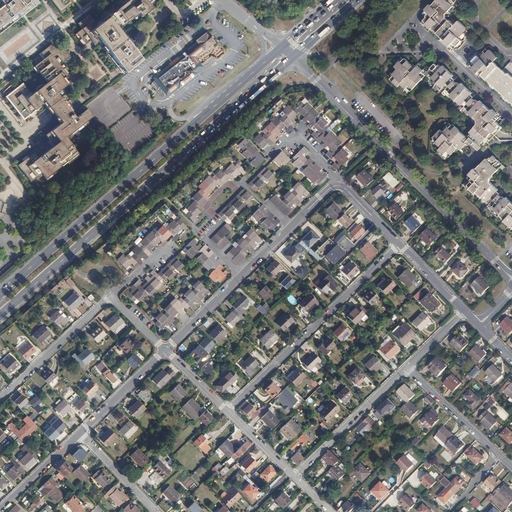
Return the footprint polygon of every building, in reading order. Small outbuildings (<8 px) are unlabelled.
[(0,0),(0,34),(31,10),(32,11),(33,10),(33,9),(40,3),(37,0),(0,0)] [(50,0),(60,12),(72,3),(68,0),(50,0)] [(129,0),(97,26),(89,15),(78,24),(82,29),(77,33),(85,43),(93,37),(97,43),(102,39),(110,50),(109,51),(126,73),(141,60),(125,38),(124,39),(117,30),(138,13),(141,17),(152,8),(147,2),(150,0),(129,0)] [(430,4),(425,9),(427,11),(429,13),(426,17),(427,18),(421,23),(425,26),(425,28),(428,32),(430,30),(431,30),(432,29),(437,34),(436,35),(441,39),(440,40),(443,44),(444,43),(449,49),(451,47),(454,50),(461,42),(459,39),(464,34),(463,33),(466,29),(458,22),(454,26),(445,18),(445,14),(446,15),(453,7),(452,6),(456,0),(436,0),(431,6),(430,4)] [(297,32),(309,21),(306,19),(295,30),(297,32)] [(55,23),(51,26),(50,24),(41,30),(46,37),(58,28),(55,23)] [(197,40),(203,47),(204,48),(213,41),(205,33),(196,39),(197,40)] [(185,57),(183,55),(183,54),(180,56),(178,56),(169,63),(171,66),(157,78),(162,85),(160,86),(160,91),(162,94),(178,82),(179,83),(192,73),(191,72),(198,66),(197,64),(200,62),(194,55),(203,47),(197,40),(184,51),(186,53),(188,56),(185,57)] [(49,107),(65,94),(61,89),(67,85),(62,79),(68,75),(59,65),(70,56),(61,45),(56,49),(52,44),(41,53),(45,58),(34,66),(38,72),(38,73),(39,74),(40,73),(40,74),(47,82),(31,95),(23,84),(6,97),(24,119),(34,110),(40,106),(45,102),(49,107)] [(472,69),(476,72),(478,73),(479,72),(489,82),(492,84),(491,85),(494,88),(495,87),(506,96),(505,97),(507,100),(508,99),(511,102),(511,76),(508,73),(507,74),(493,62),(498,57),(490,50),(486,54),(483,55),(480,58),(477,56),(470,63),(474,67),(472,69)] [(409,70),(412,66),(404,59),(401,62),(400,61),(395,67),(397,69),(392,75),(393,76),(390,79),(398,87),(400,84),(406,89),(407,88),(411,91),(426,75),(427,77),(430,74),(432,77),(431,77),(442,88),(443,87),(451,94),(450,95),(461,105),(462,104),(470,112),(469,112),(475,117),(476,116),(477,118),(477,124),(470,132),(471,134),(469,136),(468,135),(466,136),(453,124),(449,128),(448,127),(443,132),(440,129),(433,138),(436,141),(435,142),(440,147),(438,150),(443,155),(445,154),(449,157),(456,149),(452,145),(455,143),(461,149),(466,144),(465,143),(468,140),(479,150),(481,147),(478,145),(481,142),(482,143),(491,133),(493,134),(498,128),(497,127),(499,125),(496,122),(497,120),(494,118),(497,115),(497,114),(492,109),(491,110),(480,101),(478,102),(476,100),(474,101),(472,99),(473,97),(471,95),(472,93),(462,83),(460,84),(458,82),(456,83),(454,81),(455,79),(453,77),(454,76),(443,66),(441,67),(438,65),(437,66),(435,64),(424,74),(422,72),(423,71),(417,66),(411,72),(409,70)] [(330,71),(326,74),(332,80),(335,77),(330,71)] [(73,104),(65,94),(49,107),(57,117),(73,104)] [(302,103),(293,111),(296,114),(299,111),(304,117),(313,109),(307,103),(304,106),(302,103)] [(65,137),(92,116),(83,106),(77,109),(73,104),(57,117),(61,123),(45,135),(54,145),(44,153),(38,158),(34,153),(18,166),(31,182),(41,173),(45,178),(65,163),(77,153),(65,137)] [(293,111),(288,106),(282,112),(279,114),(282,117),(290,125),(293,123),(290,120),(296,114),(293,111)] [(319,115),(313,109),(304,117),(302,120),(305,123),(307,120),(310,123),(307,125),(310,128),(313,126),(318,120),(316,118),(319,115)] [(290,125),(282,117),(282,118),(279,120),(276,118),(271,123),(279,131),(285,126),(287,128),(285,130),(288,133),(293,128),(290,125)] [(321,117),(318,120),(313,126),(318,132),(316,134),(314,132),(311,134),(316,139),(327,129),(324,126),(327,123),(321,117)] [(265,134),(273,142),(276,140),(273,137),(276,134),(278,137),(282,134),(279,131),(271,123),(265,129),(267,132),(265,134)] [(327,146),(335,138),(332,135),(330,138),(324,132),(327,129),(316,139),(320,143),(322,141),(324,143),(322,145),(325,148),(327,146)] [(259,135),(254,140),(262,148),(265,145),(267,143),(270,145),(273,142),(265,134),(262,137),(259,135)] [(333,157),(341,149),(339,146),(341,144),(335,138),(327,146),(333,152),(330,154),(328,152),(326,154),(331,159),(333,157)] [(250,146),(247,143),(241,148),(244,151),(242,154),(247,160),(250,157),(256,151),(250,146)] [(299,169),(301,166),(307,161),(301,155),(304,152),(306,154),(309,152),(304,147),(293,158),(295,161),(293,163),(299,169)] [(337,171),(341,166),(347,160),(345,157),(347,155),(341,149),(333,157),(339,163),(336,165),(334,163),(332,166),(337,171)] [(260,155),(256,151),(250,157),(253,160),(250,162),(256,168),(264,160),(260,155)] [(281,163),(284,166),(290,160),(286,156),(281,151),(273,160),(278,166),(281,163)] [(488,160),(486,159),(476,169),(475,168),(470,174),(473,177),(471,180),(472,181),(471,182),(468,180),(463,185),(465,188),(468,185),(471,187),(470,188),(475,193),(476,192),(492,207),(493,205),(496,208),(495,209),(506,219),(504,221),(510,226),(511,224),(511,225),(511,202),(506,197),(505,199),(502,196),(501,197),(499,195),(500,194),(497,191),(498,190),(491,182),(490,178),(500,167),(504,171),(506,168),(493,156),(491,158),(490,158),(488,160)] [(302,172),(307,177),(318,166),(316,164),(313,166),(310,164),(313,161),(310,158),(307,161),(301,166),(304,169),(302,172)] [(246,172),(240,166),(238,164),(235,167),(232,164),(227,170),(235,178),(238,175),(240,172),(243,175),(246,172)] [(318,184),(327,175),(324,172),(321,175),(319,172),(321,169),(318,166),(307,177),(313,183),(315,181),(318,184)] [(268,182),(274,176),(265,167),(261,171),(257,176),(263,182),(265,180),(268,182)] [(364,169),(357,177),(366,187),(374,180),(364,169)] [(235,178),(227,170),(226,170),(223,173),(221,170),(215,176),(223,184),(226,181),(229,178),(232,181),(235,178)] [(399,182),(390,172),(384,177),(391,185),(390,186),(392,189),(399,182)] [(210,176),(204,181),(212,189),(217,184),(220,187),(223,184),(215,176),(212,179),(210,176)] [(259,190),(266,185),(263,182),(257,176),(253,180),(248,184),(254,191),(257,188),(259,190)] [(198,193),(206,201),(209,198),(206,195),(212,189),(204,181),(198,187),(201,190),(198,193)] [(305,197),(309,193),(300,185),(298,183),(292,189),(294,192),(292,194),(300,202),(303,199),(300,197),(303,195),(305,197)] [(379,186),(372,192),(378,197),(384,191),(379,186)] [(239,194),(235,197),(241,203),(244,201),(246,203),(253,197),(244,189),(239,194)] [(288,208),(291,211),(294,208),(292,206),(294,203),(297,205),(300,202),(292,194),(289,191),(283,198),(286,200),(283,202),(286,205),(288,208)] [(192,204),(200,212),(203,209),(201,206),(204,203),(206,201),(198,193),(192,198),(195,201),(192,204)] [(227,206),(233,212),(235,209),(238,212),(244,206),(241,203),(235,197),(229,203),(227,206)] [(335,221),(343,214),(341,210),(340,211),(336,206),(333,203),(325,211),(335,221)] [(395,203),(389,210),(397,218),(403,212),(395,203)] [(189,212),(186,215),(194,223),(197,220),(195,217),(200,212),(192,204),(187,209),(189,212)] [(260,219),(263,222),(271,213),(268,210),(266,213),(263,210),(266,208),(263,205),(252,215),(258,221),(260,219)] [(229,220),(235,215),(233,212),(227,206),(222,211),(218,214),(224,220),(226,218),(229,220)] [(263,222),(260,224),(266,230),(268,227),(271,230),(280,222),(277,219),(274,222),(271,219),(274,216),(271,213),(263,222)] [(412,215),(404,222),(414,232),(421,225),(412,215)] [(188,228),(180,220),(176,223),(174,221),(168,226),(176,234),(182,229),(184,231),(188,228)] [(350,233),(356,227),(354,225),(348,231),(350,233)] [(362,232),(364,231),(358,225),(356,227),(350,233),(356,239),(360,235),(361,236),(363,233),(362,232)] [(176,234),(168,226),(165,229),(162,226),(157,232),(165,240),(170,235),(173,237),(171,239),(174,242),(179,236),(176,234)] [(427,228),(419,236),(429,246),(438,238),(427,228)] [(245,241),(253,249),(256,246),(253,244),(256,241),(258,244),(262,240),(251,229),(245,236),(248,238),(245,241)] [(310,230),(298,242),(299,243),(305,249),(319,262),(333,247),(336,244),(329,238),(316,250),(315,249),(314,250),(311,248),(311,249),(309,247),(318,238),(310,230)] [(165,240),(157,232),(154,235),(151,232),(146,237),(154,246),(159,241),(162,243),(160,245),(163,247),(168,242),(165,240)] [(333,240),(338,244),(346,237),(341,232),(333,240)] [(154,246),(146,237),(146,238),(140,243),(143,246),(140,249),(148,257),(151,254),(148,251),(154,246)] [(244,257),(245,257),(247,255),(245,252),(247,249),(250,252),(253,249),(245,241),(243,238),(234,247),(239,252),(244,257)] [(186,253),(191,258),(196,253),(202,247),(199,245),(196,248),(194,245),(197,242),(193,239),(185,247),(188,251),(186,253)] [(337,243),(336,244),(342,250),(339,254),(341,255),(345,250),(344,249),(349,243),(345,239),(338,245),(337,243)] [(363,246),(362,248),(360,249),(369,259),(377,252),(368,242),(363,246)] [(305,249),(299,243),(295,246),(294,246),(284,256),(291,262),(305,249)] [(342,250),(336,244),(333,247),(339,254),(342,250)] [(197,259),(202,265),(213,253),(211,251),(208,254),(205,251),(208,248),(205,245),(202,247),(196,253),(199,257),(197,259)] [(131,257),(140,265),(142,263),(140,260),(142,257),(145,260),(148,257),(140,249),(137,246),(131,251),(134,254),(131,257)] [(441,247),(434,254),(438,258),(439,257),(445,263),(451,257),(441,247)] [(219,265),(222,262),(219,259),(216,262),(214,260),(217,257),(213,253),(202,265),(208,271),(210,268),(213,271),(219,265)] [(326,262),(328,264),(332,261),(330,259),(333,256),(329,253),(320,261),(324,265),(326,262)] [(131,267),(134,271),(140,265),(131,257),(128,254),(125,257),(123,255),(117,260),(125,268),(130,263),(133,265),(131,267)] [(178,272),(184,266),(175,257),(171,261),(166,266),(173,273),(176,270),(178,272)] [(452,269),(461,277),(467,270),(458,262),(457,262),(453,259),(448,265),(452,269)] [(275,260),(266,269),(273,276),(282,267),(275,260)] [(350,262),(341,271),(349,279),(359,270),(350,262)] [(305,264),(296,272),(302,278),(310,269),(305,264)] [(213,271),(208,276),(214,282),(217,280),(219,282),(228,274),(225,271),(223,274),(220,271),(222,268),(219,265),(213,271)] [(169,280),(175,275),(173,273),(166,266),(161,271),(158,274),(162,279),(164,281),(167,278),(169,280)] [(406,269),(398,277),(407,286),(415,278),(406,269)] [(159,282),(162,279),(158,274),(154,270),(151,273),(153,276),(150,279),(148,276),(145,279),(148,282),(156,290),(161,284),(159,282)] [(328,275),(317,286),(323,293),(329,287),(331,290),(337,284),(328,275)] [(388,277),(377,287),(385,294),(395,284),(388,277)] [(478,277),(471,285),(481,295),(488,287),(478,277)] [(139,280),(134,285),(145,296),(147,293),(150,296),(156,290),(148,282),(142,287),(139,284),(141,282),(139,280)] [(206,295),(210,292),(201,283),(199,281),(193,287),(195,289),(192,292),(201,301),(204,298),(201,295),(204,293),(206,295)] [(125,294),(131,301),(134,302),(134,303),(137,300),(139,302),(145,296),(134,285),(131,288),(134,291),(131,294),(128,291),(125,294)] [(265,286),(259,292),(266,299),(272,293),(265,286)] [(198,304),(201,301),(192,292),(190,290),(184,296),(186,298),(184,301),(190,307),(192,309),(195,307),(192,304),(195,301),(198,304)] [(371,290),(363,297),(371,306),(379,298),(371,290)] [(423,294),(419,290),(412,297),(416,300),(423,294)] [(74,293),(64,302),(72,310),(81,301),(74,293)] [(310,293),(298,304),(305,312),(317,301),(310,293)] [(428,293),(420,301),(431,312),(439,304),(428,293)] [(244,296),(233,307),(235,309),(240,313),(242,311),(241,310),(243,307),(245,309),(248,306),(246,304),(249,301),(244,296)] [(187,310),(190,307),(184,301),(182,298),(178,301),(176,299),(170,305),(178,313),(181,315),(184,312),(181,310),(184,307),(187,310)] [(261,306),(260,304),(256,308),(263,314),(270,307),(265,302),(261,306)] [(178,313),(170,305),(164,310),(167,313),(164,316),(172,324),(175,327),(180,321),(177,318),(175,321),(173,318),(178,313)] [(364,314),(359,309),(356,305),(351,310),(352,311),(346,316),(354,324),(357,321),(361,318),(363,319),(366,316),(364,314)] [(240,313),(235,309),(225,319),(232,327),(240,319),(238,317),(241,314),(240,313)] [(57,310),(49,317),(57,325),(64,318),(57,310)] [(172,324),(164,316),(161,313),(156,319),(158,322),(155,324),(156,326),(163,333),(166,330),(164,327),(167,324),(169,327),(172,324)] [(285,313),(275,323),(283,331),(293,321),(285,313)] [(422,313),(411,323),(419,331),(429,321),(422,313)] [(109,319),(105,324),(113,332),(124,322),(117,314),(110,320),(109,319)] [(511,321),(507,317),(500,325),(509,334),(511,331),(511,321)] [(403,323),(393,334),(404,345),(415,335),(403,323)] [(342,324),(332,333),(340,341),(349,331),(342,324)] [(47,330),(44,327),(42,325),(31,335),(39,343),(50,333),(47,330)] [(218,325),(209,335),(217,342),(226,333),(218,325)] [(99,326),(89,334),(96,342),(106,334),(99,326)] [(270,330),(260,340),(267,348),(278,338),(270,330)] [(458,334),(450,343),(460,353),(468,344),(458,334)] [(328,338),(318,348),(325,355),(334,345),(328,338)] [(390,340),(380,350),(388,359),(398,349),(390,340)] [(28,342),(17,351),(25,360),(35,350),(28,342)] [(130,342),(123,349),(127,353),(135,346),(132,342),(131,343),(130,342)] [(198,364),(201,360),(204,358),(207,354),(210,351),(202,343),(199,346),(189,355),(198,364)] [(476,345),(469,353),(479,363),(486,355),(476,345)] [(88,348),(78,356),(85,365),(95,357),(88,348)] [(114,352),(111,349),(102,358),(105,361),(114,352)] [(134,352),(126,360),(134,369),(142,361),(134,352)] [(313,352),(303,362),(310,370),(314,366),(317,369),(320,366),(315,360),(318,357),(313,352)] [(251,355),(240,366),(247,374),(258,363),(251,355)] [(11,356),(2,364),(9,372),(19,364),(11,356)] [(373,357),(365,365),(372,373),(381,364),(373,357)] [(437,358),(428,367),(438,376),(447,367),(437,358)] [(493,365),(486,372),(495,383),(503,375),(493,365)] [(473,378),(480,370),(476,366),(468,374),(473,378)] [(357,367),(347,376),(355,384),(355,383),(361,377),(363,379),(366,376),(364,374),(357,367)] [(297,368),(287,378),(295,386),(305,376),(297,368)] [(41,376),(49,384),(57,377),(49,369),(41,376)] [(113,383),(119,378),(114,372),(112,375),(107,370),(102,374),(106,379),(108,377),(113,383)] [(157,386),(168,375),(163,370),(152,380),(157,386)] [(231,370),(222,379),(229,386),(238,377),(231,370)] [(452,374),(444,383),(453,392),(461,384),(452,374)] [(170,377),(168,375),(157,386),(159,388),(170,377)] [(361,377),(355,383),(358,386),(364,380),(363,379),(361,377)] [(270,393),(269,394),(272,398),(280,390),(272,382),(265,389),(270,393)] [(289,384),(287,387),(295,395),(297,393),(289,384)] [(172,394),(179,386),(178,385),(170,392),(172,394)] [(409,401),(415,395),(404,385),(397,392),(398,393),(403,398),(407,403),(409,401)] [(91,386),(89,389),(91,390),(87,394),(92,400),(96,396),(97,397),(102,392),(96,386),(93,388),(91,386)] [(186,393),(179,386),(172,394),(178,401),(186,393)] [(274,398),(282,406),(281,407),(286,411),(298,400),(285,387),(274,398)] [(345,387),(336,396),(343,403),(352,395),(345,387)] [(141,390),(137,394),(145,403),(149,399),(141,390)] [(470,390),(465,396),(470,401),(467,405),(473,410),(481,401),(470,390)] [(15,402),(21,409),(29,401),(22,395),(15,402)] [(491,395),(485,401),(488,404),(493,398),(491,395)] [(435,401),(429,396),(425,400),(431,406),(435,401)] [(36,397),(30,403),(35,408),(41,402),(36,397)] [(81,399),(74,406),(80,412),(87,406),(81,399)] [(63,416),(71,408),(63,400),(55,408),(63,416)] [(205,410),(206,409),(203,406),(200,409),(191,400),(182,408),(194,421),(198,417),(205,410)] [(246,400),(239,407),(249,418),(251,417),(253,419),(259,414),(246,400)] [(130,412),(140,403),(138,401),(128,410),(130,412)] [(331,401),(319,413),(327,421),(338,409),(331,401)] [(418,411),(409,401),(407,403),(401,409),(411,418),(418,411)] [(497,402),(495,404),(499,408),(495,413),(504,421),(510,414),(497,402)] [(145,408),(140,403),(130,412),(136,418),(145,408)] [(26,406),(22,410),(28,415),(34,410),(31,407),(29,409),(26,406)] [(21,410),(20,408),(12,415),(13,417),(21,410)] [(212,418),(205,410),(198,417),(205,425),(212,418)] [(269,411),(261,418),(271,429),(279,421),(269,411)] [(378,411),(375,415),(381,421),(384,418),(378,411)] [(430,411),(424,417),(433,426),(439,420),(430,411)] [(486,411),(478,418),(490,429),(497,422),(486,411)] [(50,424),(57,418),(55,416),(48,422),(50,424)] [(10,417),(4,423),(6,425),(7,422),(10,419),(11,420),(12,419),(10,417)] [(364,437),(376,425),(369,417),(363,423),(368,428),(361,434),(364,437)] [(59,418),(51,425),(52,426),(60,435),(64,431),(64,430),(67,427),(59,418)] [(290,419),(280,430),(285,435),(286,434),(291,440),(301,430),(290,419)] [(129,421),(119,431),(127,438),(136,429),(129,421)] [(19,432),(22,436),(24,434),(26,437),(33,430),(27,423),(19,432)] [(60,435),(52,426),(44,433),(52,442),(60,435)] [(452,437),(453,437),(444,427),(436,435),(446,444),(452,437)] [(109,429),(99,438),(107,446),(116,437),(109,429)] [(511,433),(507,429),(500,436),(509,444),(511,441),(511,433)] [(18,437),(12,432),(6,437),(12,443),(13,442),(18,437)] [(303,433),(295,440),(301,446),(308,439),(303,433)] [(206,440),(203,436),(201,435),(194,442),(205,453),(210,449),(206,445),(209,442),(206,440)] [(19,445),(22,442),(18,437),(13,442),(19,448),(20,446),(19,445)] [(416,437),(410,442),(413,446),(420,441),(416,437)] [(459,443),(452,437),(446,444),(446,445),(448,448),(455,454),(463,446),(460,442),(459,443)] [(219,447),(229,458),(231,456),(237,450),(227,440),(219,447)] [(296,441),(287,450),(289,452),(299,443),(296,441)] [(249,445),(246,442),(237,450),(231,456),(235,460),(249,445)] [(414,450),(407,443),(404,446),(411,453),(414,450)] [(470,446),(464,453),(477,465),(480,462),(481,463),(484,459),(470,446)] [(35,459),(37,457),(27,447),(25,449),(24,448),(22,450),(23,451),(26,453),(27,455),(21,460),(28,467),(36,460),(35,459)] [(80,449),(73,456),(80,462),(87,455),(81,450),(80,449)] [(138,449),(130,456),(141,468),(149,460),(138,449)] [(448,461),(452,457),(445,450),(441,454),(448,461)] [(408,451),(405,454),(414,465),(417,462),(408,451)] [(297,452),(291,458),(297,464),(303,458),(297,452)] [(330,452),(323,458),(332,468),(336,465),(339,462),(330,452)] [(250,456),(242,465),(248,472),(257,463),(250,456)] [(414,465),(404,456),(398,463),(407,472),(414,465)] [(355,459),(349,465),(351,467),(357,462),(355,459)] [(22,474),(25,471),(14,460),(12,463),(14,465),(6,473),(13,481),(21,473),(22,474)] [(64,476),(72,469),(65,461),(57,469),(64,476)] [(159,461),(152,468),(163,479),(170,472),(159,461)] [(214,472),(221,465),(218,463),(211,469),(214,472)] [(361,464),(353,472),(363,482),(371,474),(361,464)] [(81,465),(73,472),(82,482),(90,474),(81,465)] [(268,465),(260,474),(267,481),(275,472),(268,465)] [(332,468),(328,472),(338,482),(346,475),(336,465),(332,468)] [(221,472),(223,475),(229,470),(226,467),(221,472)] [(98,470),(93,475),(95,478),(94,479),(102,487),(110,480),(102,472),(101,473),(98,470)] [(426,486),(430,490),(437,482),(427,473),(421,480),(427,485),(426,486)] [(492,475),(484,483),(493,491),(502,482),(498,478),(497,479),(492,475)] [(57,483),(51,477),(39,489),(45,495),(48,492),(55,486),(57,483)] [(447,488),(454,495),(466,482),(461,478),(458,481),(456,479),(447,488)] [(324,481),(319,486),(323,490),(328,484),(324,481)] [(381,482),(372,491),(381,500),(390,491),(381,482)] [(245,487),(242,490),(251,499),(256,494),(257,495),(259,493),(249,483),(245,487)] [(504,483),(493,496),(498,500),(498,499),(508,507),(511,502),(511,492),(508,489),(509,488),(504,483)] [(55,486),(48,492),(57,501),(63,495),(55,486)] [(126,499),(114,486),(106,493),(119,506),(126,499)] [(170,486),(162,493),(174,505),(175,503),(176,505),(178,505),(182,501),(179,499),(181,497),(170,486)] [(242,497),(234,488),(223,498),(231,506),(235,502),(237,500),(237,501),(242,497)] [(446,504),(454,495),(447,488),(438,497),(446,504)] [(39,489),(35,492),(41,498),(45,495),(39,489)] [(282,508),(291,500),(283,492),(275,500),(282,508)] [(25,506),(29,510),(41,498),(36,494),(25,506)] [(74,495),(65,503),(73,511),(80,511),(84,509),(81,506),(81,505),(76,500),(77,499),(74,495)] [(410,511),(416,504),(406,495),(399,503),(404,507),(405,506),(410,511)] [(223,498),(221,500),(228,508),(231,506),(223,498)] [(352,498),(347,503),(354,510),(359,505),(352,498)] [(477,508),(481,504),(474,498),(471,502),(477,508)] [(194,502),(188,508),(191,511),(199,511),(202,509),(194,502)] [(131,503),(123,510),(124,511),(141,511),(138,507),(137,508),(134,506),(131,503)]
